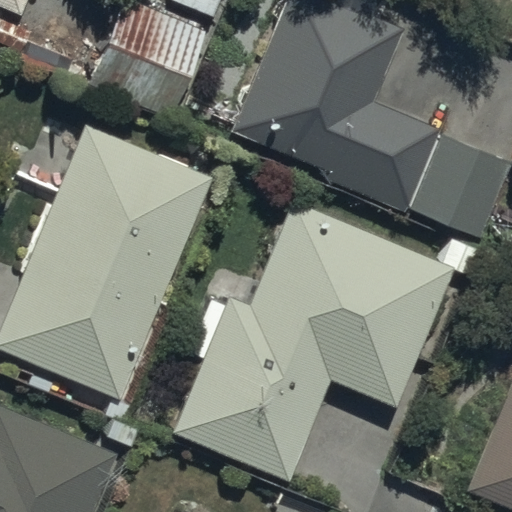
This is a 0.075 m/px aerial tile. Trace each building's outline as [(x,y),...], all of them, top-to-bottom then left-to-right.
[(19,0),(0,0),(0,11),(13,17),(19,0)] [(166,118),(199,33),(115,0),(114,0),(82,86),(166,118)] [(214,0),(165,0),(207,18),(214,0)] [(279,0),(223,134),(315,173),(313,179),(399,215),(401,209),(474,240),(507,162),(366,104),(397,30),(382,24),(388,7),(370,0),(279,0)] [(204,179),(77,126),(0,311),(0,355),(111,401),(204,179)] [(387,408),(444,271),(285,205),(243,307),(222,298),(219,306),(205,300),(183,353),(196,358),(164,434),(281,482),(323,381),(387,408)] [(511,361),(461,489),(511,509),(511,361)] [(0,511),(82,511),(105,455),(0,413),(0,511)]
